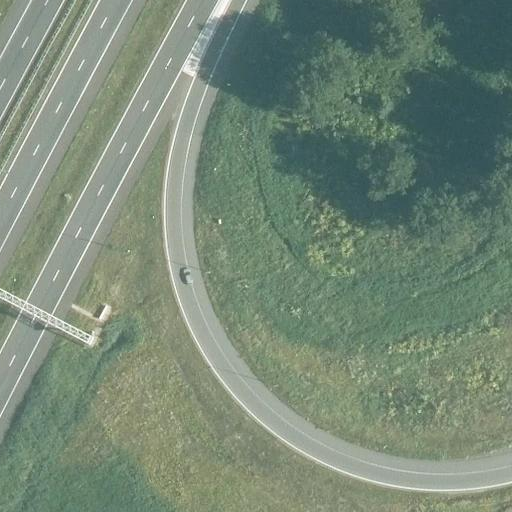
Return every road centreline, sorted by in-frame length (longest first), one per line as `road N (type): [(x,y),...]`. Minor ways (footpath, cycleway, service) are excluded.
road 1 (motorway): [(511,474),(447,481),(361,471),(270,420),(216,361),(185,294),(172,198),(184,123),(235,0)]
road 2 (motorway): [(0,388),(204,0)]
road 3 (motorway): [(0,220),(117,0)]
